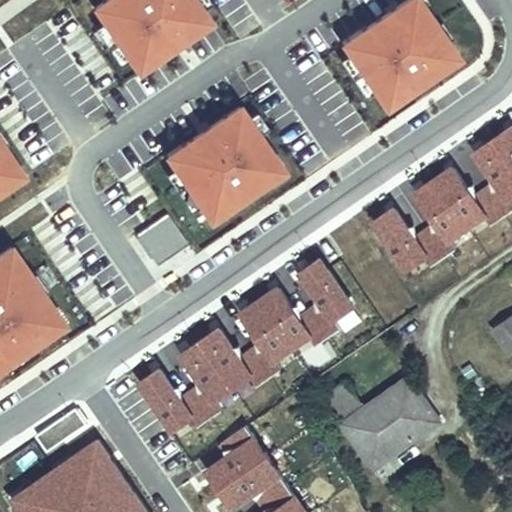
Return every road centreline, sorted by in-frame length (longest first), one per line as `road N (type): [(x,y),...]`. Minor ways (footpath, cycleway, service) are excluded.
road 1 (residential): [(80,366),(511,71)]
road 2 (residential): [(80,366),(183,511)]
